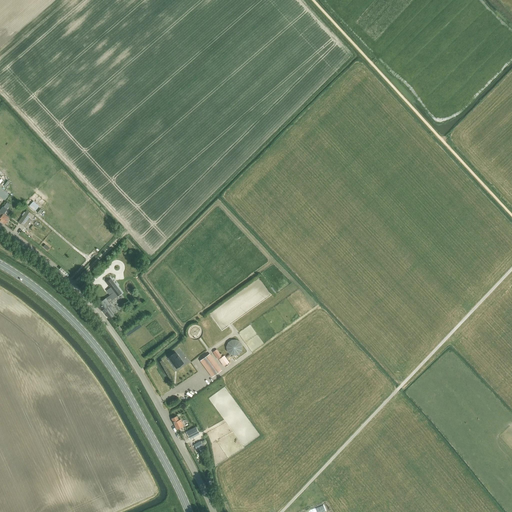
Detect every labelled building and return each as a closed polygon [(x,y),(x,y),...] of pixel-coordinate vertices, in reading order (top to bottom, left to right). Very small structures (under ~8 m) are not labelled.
[(0,186),(0,196),(5,200),(8,196),(9,194),(3,189),(0,186)] [(29,206),(35,211),(39,206),(33,201),(29,206)] [(0,220),(5,224),(9,218),(3,214),(6,209),(3,207),(0,210),(0,220)] [(29,218),(32,214),(27,210),(18,222),(26,228),(31,220),(29,218)] [(110,288),(106,291),(110,296),(114,293),(117,296),(120,293),(117,288),(110,279),(106,282),(110,288)] [(102,311),(103,310),(109,319),(114,315),(113,313),(115,311),(106,299),(97,305),(102,311)] [(228,340),(228,355),(242,355),(242,340),(228,340)] [(168,358),(176,368),(183,363),(176,353),(168,358)] [(209,354),(201,360),(213,376),(221,371),(209,354)] [(229,362),(224,355),(219,359),(224,366),(229,362)] [(172,419),(177,429),(185,425),(184,424),(183,425),(181,419),(179,420),(177,416),(172,419)] [(194,436),(193,434),(198,431),(196,426),(186,431),(190,438),(194,436)]
